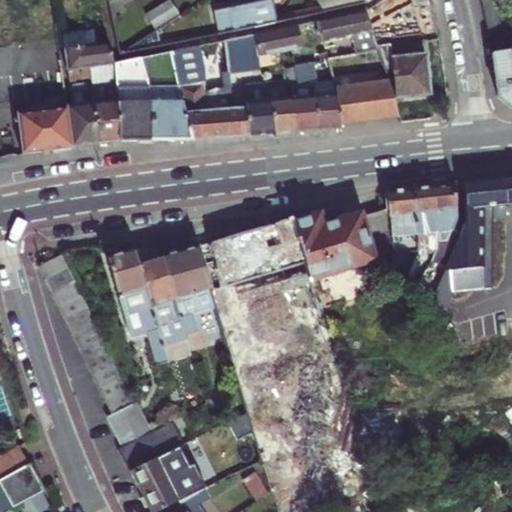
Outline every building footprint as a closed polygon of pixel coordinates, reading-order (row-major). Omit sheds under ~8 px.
[(313,17),(356,8),(356,5),(363,0),(317,0),(311,4),(313,17)] [(406,0),(377,0),(358,14),(364,30),(406,0)] [(480,0),(484,29),(511,25),(509,12),(506,0),(480,0)] [(239,9),(244,30),(266,25),(261,4),(239,9)] [(284,47),(285,52),(356,37),(359,53),(363,52),(371,49),(364,30),(358,14),(293,28),(296,44),(284,47)] [(280,31),(284,47),(296,44),(293,28),(280,31)] [(248,37),(253,59),(285,52),(284,47),(280,31),(248,37)] [(245,38),(217,44),(223,77),(237,74),(250,72),(248,59),(245,38)] [(58,53),(62,73),(83,69),(97,68),(98,82),(106,81),(105,64),(104,58),(101,45),(58,53)] [(511,47),(487,51),(494,95),(511,105),(511,47)] [(191,49),(162,53),(174,109),(178,131),(181,143),(193,143),(209,142),(235,140),(230,88),(223,88),(223,95),(200,97),(197,74),(197,70),(191,49)] [(378,69),(375,58),(371,49),(363,52),(369,71),(378,69)] [(416,52),(375,58),(378,69),(386,68),(390,94),(397,93),(421,90),(416,52)] [(174,109),(162,53),(135,58),(143,102),(144,112),(142,136),(141,143),(153,143),(163,143),(181,143),(178,131),(174,109)] [(287,61),(289,69),(314,67),(313,57),(287,61)] [(143,102),(135,58),(105,64),(106,81),(111,144),(127,144),(141,143),(142,136),(144,112),(143,102)] [(30,95),(33,110),(37,128),(42,128),(44,151),(66,149),(52,63),(38,65),(43,93),(30,95)] [(314,67),(289,69),(292,86),(286,88),(287,98),(292,135),(302,134),(312,134),(307,98),(306,86),(319,84),(320,90),(329,88),(326,77),(317,78),(314,67)] [(83,69),(62,73),(63,82),(84,79),(83,69)] [(258,84),(260,91),(279,88),(286,88),(292,86),(289,69),(282,70),(283,76),(258,80),(258,84)] [(111,144),(106,81),(98,82),(99,102),(87,104),(91,146),(102,145),(111,144)] [(331,95),(334,128),(363,124),(393,120),(389,101),(382,81),(373,82),(374,88),(345,94),(344,91),(330,93),(331,95)] [(64,88),(65,96),(86,93),(85,84),(64,88)] [(262,102),(260,91),(258,84),(253,86),(255,103),(262,102)] [(33,110),(30,95),(29,88),(8,92),(12,113),(33,110)] [(286,88),(279,88),(280,100),(287,98),(286,88)] [(321,96),(307,98),(312,134),(322,133),(334,132),(334,128),(331,95),(321,96)] [(280,100),(262,102),(267,137),(279,136),(292,135),(287,98),(280,100)] [(238,105),(240,139),(253,138),(267,137),(262,102),(255,103),(238,105)] [(91,146),(87,104),(67,107),(73,148),(81,147),(91,146)] [(427,318),(448,307),(460,283),(483,283),(483,222),(507,219),(506,206),(507,206),(504,178),(466,183),(468,224),(466,249),(441,292),(435,302),(427,318)] [(457,184),(437,186),(441,232),(443,249),(443,250),(438,259),(443,262),(446,257),(457,253),(463,232),(458,230),(461,220),(457,184)] [(437,186),(416,188),(420,235),(441,232),(437,186)] [(391,212),(394,239),(420,235),(416,188),(389,192),(391,212)] [(296,224),(312,278),(346,268),(350,262),(359,260),(360,261),(371,258),(371,256),(395,249),(394,239),(391,212),(363,218),(363,216),(325,226),(322,217),(296,224)] [(295,219),(200,248),(218,308),(249,414),(263,462),(357,435),(312,278),(296,224),(295,219)] [(421,246),(422,253),(443,250),(443,249),(441,232),(420,235),(421,246)] [(420,235),(394,239),(395,249),(395,250),(421,246),(420,235)] [(200,362),(200,363),(210,360),(197,315),(218,308),(200,248),(168,257),(193,339),(200,362)] [(111,259),(131,326),(147,321),(153,344),(160,366),(171,363),(171,361),(166,347),(139,255),(138,251),(111,259)] [(157,251),(139,255),(166,347),(193,339),(168,257),(160,260),(157,251)] [(44,268),(50,281),(72,270),(66,257),(44,268)] [(50,281),(57,294),(78,283),(72,270),(50,281)] [(424,281),(418,290),(435,302),(441,292),(424,281)] [(78,283),(57,294),(63,308),(85,296),(78,283)] [(63,308),(70,321),(91,309),(85,296),(63,308)] [(427,318),(433,331),(455,320),(448,307),(427,318)] [(70,321),(77,335),(99,324),(91,309),(70,321)] [(433,331),(439,344),(461,333),(455,320),(433,331)] [(138,348),(153,344),(147,321),(131,326),(138,348)] [(77,335),(84,349),(105,337),(99,324),(77,335)] [(439,344),(445,356),(467,345),(461,333),(439,344)] [(84,349),(90,362),(112,350),(105,337),(84,349)] [(166,347),(171,361),(179,358),(181,367),(200,362),(193,339),(166,347)] [(445,356),(451,370),(474,359),(467,345),(445,356)] [(90,362),(97,375),(118,364),(112,350),(90,362)] [(0,392),(11,389),(0,356),(0,392)] [(451,370),(457,382),(479,371),(474,359),(451,370)] [(97,375),(103,389),(125,378),(118,364),(97,375)] [(457,382),(463,395),(486,384),(479,371),(457,382)] [(103,389),(110,402),(132,391),(125,378),(103,389)] [(463,395),(469,407),(492,396),(486,384),(463,395)] [(110,402),(116,415),(138,403),(132,391),(110,402)] [(469,407),(475,419),(498,409),(492,396),(469,407)] [(111,418),(126,448),(153,434),(138,403),(116,415),(111,418)] [(475,419),(482,433),(504,422),(498,409),(475,419)] [(482,433),(487,445),(510,434),(504,422),(482,433)] [(131,472),(136,470),(167,454),(157,432),(153,434),(126,448),(121,450),(131,472)] [(511,437),(510,434),(487,445),(494,458),(511,448),(511,437)] [(167,454),(136,470),(155,511),(161,511),(182,502),(193,496),(210,488),(199,465),(194,467),(184,446),(167,454)] [(0,460),(0,478),(2,482),(34,465),(33,463),(25,447),(0,460)] [(2,482),(17,508),(48,492),(34,465),(2,482)] [(246,479),(260,500),(270,493),(255,473),(246,479)] [(203,511),(193,496),(182,502),(189,511),(203,511)] [(189,511),(182,502),(161,511),(189,511)]
